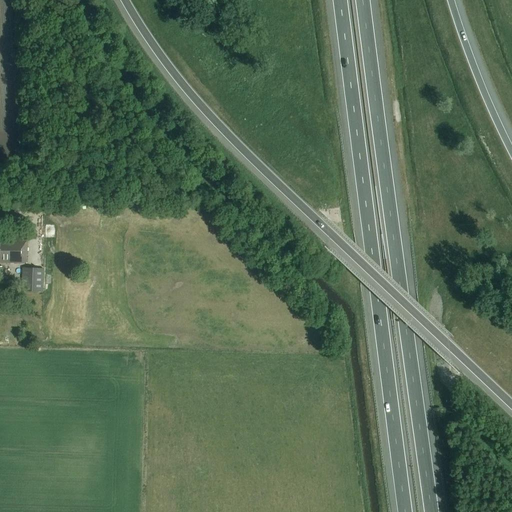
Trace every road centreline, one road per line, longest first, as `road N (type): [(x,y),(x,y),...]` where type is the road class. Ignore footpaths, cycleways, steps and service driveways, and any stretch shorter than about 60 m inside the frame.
road 1 (trunk): [(125,0),(227,133),(511,404)]
road 2 (motorway): [(432,511),(366,0)]
road 3 (motorway): [(339,0),(403,511)]
road 4 (trunk): [(511,148),(452,0)]
